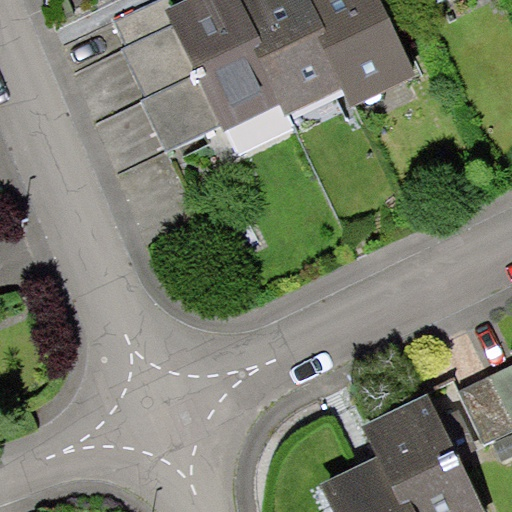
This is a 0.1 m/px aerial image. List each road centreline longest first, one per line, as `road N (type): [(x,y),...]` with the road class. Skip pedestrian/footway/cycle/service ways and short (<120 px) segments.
road 1 (residential): [(0,45),(154,419)]
road 2 (residential): [(511,240),(154,419)]
road 3 (residential): [(154,419),(0,473)]
